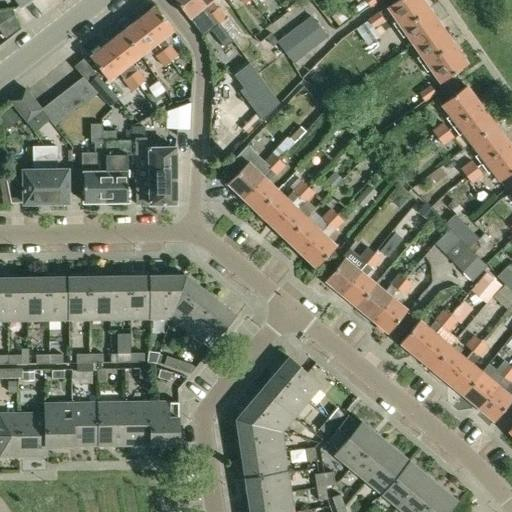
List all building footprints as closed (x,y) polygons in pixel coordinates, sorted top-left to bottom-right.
[(32,1),(31,0),(14,0),(22,9),(32,1)] [(200,0),(173,0),(188,19),(203,37),(211,31),(224,48),(233,42),(219,24),(211,13),(205,6),(200,0)] [(396,0),(386,7),(394,19),(410,42),(438,83),(454,71),(466,63),(458,51),(451,42),(443,30),(437,22),(428,9),(423,1),(421,0),(396,0)] [(154,7),(138,20),(170,62),(178,55),(164,38),(172,31),(154,7)] [(0,22),(17,20),(13,8),(0,10),(0,22)] [(218,8),(211,13),(219,24),(226,18),(218,8)] [(379,12),(355,28),(366,45),(379,36),(378,35),(389,27),(379,12)] [(293,63),(328,38),(312,16),(277,41),(293,63)] [(0,30),(5,38),(20,27),(17,20),(0,22),(0,30)] [(122,32),(140,56),(151,48),(157,55),(155,56),(163,67),(170,62),(138,20),(122,32)] [(105,45),(124,69),(138,87),(146,81),(132,63),(140,56),(122,32),(105,45)] [(131,92),(138,87),(124,69),(105,45),(89,57),(108,81),(119,73),(124,80),(123,81),(131,92)] [(84,59),(74,67),(82,77),(83,77),(87,83),(88,83),(96,75),(84,59)] [(249,64),(233,76),(243,88),(239,91),(261,120),(278,103),(249,64)] [(96,75),(88,83),(97,93),(110,106),(119,99),(96,75)] [(82,77),(72,85),(86,102),(97,93),(88,83),(87,83),(83,77),(82,77)] [(72,85),(62,93),(76,110),(86,102),(72,85)] [(431,86),(420,94),(421,94),(426,102),(437,94),(431,86)] [(440,105),(455,124),(479,106),(464,87),(440,105)] [(41,109),(25,89),(10,101),(26,121),(41,109)] [(76,110),(62,93),(51,101),(65,118),(76,110)] [(51,101),(41,109),(55,126),(65,118),(51,101)] [(188,131),(190,103),(166,112),(164,129),(188,131)] [(455,124),(469,143),(494,125),(479,106),(455,124)] [(20,119),(9,107),(0,114),(0,121),(7,130),(20,119)] [(443,122),(432,130),(437,137),(448,129),(448,128),(443,122)] [(82,153),(82,170),(83,194),(83,202),(86,202),(89,206),(95,206),(97,202),(105,202),(104,150),(104,141),(101,141),(100,136),(100,131),(100,124),(90,124),(90,141),(93,141),(93,152),(82,153)] [(484,162),(508,144),(506,141),(503,137),(494,125),(469,143),(478,155),(484,162)] [(226,167),(220,173),(229,182),(226,185),(241,198),(261,176),(269,168),(279,159),(306,131),(301,127),(290,139),(287,136),(272,152),(273,153),(264,163),(246,146),(226,167)] [(454,138),(449,130),(438,138),(444,145),(454,138)] [(114,131),(100,131),(100,136),(101,141),(104,141),(104,150),(105,202),(112,202),(116,205),(121,205),(124,201),(127,201),(126,171),(126,155),(126,149),(115,150),(114,139),(114,131)] [(135,205),(171,204),(175,199),(173,148),(145,148),(145,138),(133,139),(135,205)] [(511,148),(508,144),(484,162),(477,168),(467,176),(472,183),(489,170),(498,182),(511,171),(511,148)] [(25,203),(27,207),(36,207),(38,203),(45,203),(42,147),(32,148),(32,171),(22,171),(22,185),(19,185),(19,181),(7,182),(11,203),(23,203),(23,204),(25,203)] [(66,202),(66,194),(65,170),(56,170),(55,147),(42,147),(45,203),(51,203),(53,206),(62,206),(64,202),(66,202)] [(279,159),(269,168),(275,174),(277,175),(286,166),(279,159)] [(467,176),(477,168),(472,160),(461,168),(467,176)] [(276,190),(261,176),(241,198),(255,212),(276,190)] [(270,226),(291,204),(307,187),(302,182),(285,199),(276,190),(255,212),(270,226)] [(285,240),(306,218),(298,211),(315,194),(307,187),(291,204),(270,226),(285,240)] [(390,201),(399,208),(408,198),(399,190),(390,201)] [(9,194),(2,195),(1,197),(3,206),(11,204),(9,194)] [(435,211),(425,203),(418,212),(428,220),(435,211)] [(285,240),(300,254),(320,232),(338,215),(331,209),(314,226),(306,218),(285,240)] [(445,224),(457,236),(466,226),(454,214),(445,224)] [(335,246),(327,239),(344,221),(338,215),(320,232),(300,254),(314,268),(335,246)] [(478,238),(466,226),(457,236),(468,248),(478,238)] [(433,244),(443,254),(458,239),(448,229),(433,244)] [(467,248),(458,239),(443,254),(452,263),(467,248)] [(387,257),(395,248),(387,241),(379,251),(387,257)] [(324,282),(339,294),(374,252),(368,247),(359,258),(360,259),(354,267),(343,258),(324,282)] [(452,263),(461,273),(476,258),(467,248),(452,263)] [(339,294),(355,307),(374,284),(366,277),(373,269),(374,269),(382,259),(374,252),(339,294)] [(476,258),(461,273),(471,282),(486,267),(476,258)] [(498,276),(509,288),(511,285),(511,272),(507,267),(498,276)] [(355,307),(371,320),(390,297),(397,289),(405,278),(399,273),(390,283),(391,284),(384,292),(374,284),(355,307)] [(130,276),(130,318),(151,317),(150,275),(130,276)] [(151,317),(172,317),(185,275),(150,275),(151,317)] [(172,317),(190,331),(216,298),(185,275),(172,317)] [(69,319),(89,318),(89,276),(68,277),(69,319)] [(89,318),(110,318),(109,276),(89,276),(89,318)] [(110,318),(130,318),(130,276),(109,276),(110,318)] [(28,319),(27,277),(6,278),(7,320),(28,319)] [(28,319),(48,319),(48,277),(27,277),(28,319)] [(69,319),(68,277),(48,277),(48,319),(69,319)] [(413,284),(405,278),(397,289),(404,295),(413,284)] [(390,297),(371,320),(386,333),(406,310),(390,297)] [(216,298),(190,331),(209,346),(235,312),(216,298)] [(418,320),(399,344),(414,357),(434,334),(435,334),(442,326),(450,315),(444,310),(428,329),(418,320)] [(458,321),(450,315),(442,326),(449,332),(458,321)] [(414,357),(430,370),(449,347),(435,334),(434,334),(414,357)] [(466,346),(472,351),(481,340),(475,335),(466,346)] [(461,396),(481,373),(472,366),(488,347),(481,340),(472,351),(465,360),(446,383),(461,396)] [(430,370),(446,383),(465,360),(449,347),(430,370)] [(149,351),(147,362),(156,363),(160,353),(149,351)] [(103,353),(90,354),(90,362),(92,362),(97,362),(100,362),(103,362),(103,353)] [(130,353),(111,354),(111,363),(130,362),(130,353)] [(144,353),(130,353),(130,362),(144,362),(144,353)] [(0,363),(8,364),(8,354),(0,354),(0,363)] [(22,354),(8,354),(8,364),(22,364),(22,354)] [(35,363),(49,363),(49,354),(35,354),(35,363)] [(62,354),(49,354),(49,363),(63,363),(62,354)] [(90,354),(77,354),(77,363),(90,362),(90,354)] [(167,355),(164,364),(176,368),(179,360),(167,355)] [(290,358),(276,373),(308,400),(321,384),(290,358)] [(179,360),(176,368),(180,370),(189,373),(189,372),(192,364),(179,360)] [(481,373),(461,396),(477,409),(496,386),(503,377),(511,366),(505,361),(497,370),(489,363),(481,373)] [(90,362),(77,363),(77,371),(93,371),(92,362),(90,362)] [(511,366),(503,377),(511,383),(511,381),(511,366)] [(0,377),(9,377),(9,369),(0,368),(0,377)] [(106,381),(106,368),(97,368),(97,381),(106,381)] [(9,369),(9,377),(22,377),(22,369),(9,369)] [(171,373),(160,369),(158,377),(169,380),(171,373)] [(64,378),(64,370),(52,370),(52,378),(64,378)] [(276,373),(263,389),(295,416),(308,400),(276,373)] [(496,386),(477,409),(493,422),(511,399),(496,386)] [(237,419),(281,431),(295,416),(263,389),(237,419)] [(179,401),(153,402),(153,443),(180,443),(179,401)] [(126,402),(100,403),(100,444),(127,444),(126,402)] [(127,444),(153,443),(153,402),(126,402),(127,444)] [(47,445),(74,445),(73,403),(47,404),(47,445)] [(74,445),(100,444),(100,403),(73,403),(74,445)] [(47,455),(47,445),(47,404),(45,404),(45,413),(20,413),(21,456),(47,455)] [(337,408),(328,418),(335,424),(344,414),(337,408)] [(0,456),(21,456),(20,413),(0,413),(0,456)] [(351,467),(378,435),(363,422),(359,426),(348,417),(330,439),(341,448),(336,454),(351,467)] [(335,424),(328,418),(319,428),(326,434),(335,424)] [(237,419),(243,458),(284,452),(281,431),(237,419)] [(351,467),(367,480),(394,448),(378,435),(351,467)] [(317,460),(315,447),(305,448),(307,462),(317,460)] [(383,494),(410,461),(394,448),(367,480),(383,494)] [(284,452),(243,458),(246,478),(288,472),(284,452)] [(383,494),(399,507),(426,474),(410,461),(383,494)] [(334,471),(324,473),(326,486),(336,484),(334,471)] [(246,478),(249,499),(291,492),(288,472),(246,478)] [(316,487),(326,486),(324,473),(314,474),(316,487)] [(399,507),(404,511),(420,511),(441,488),(426,474),(399,507)] [(326,486),(316,487),(318,500),(328,499),(326,486)] [(447,511),(457,501),(441,488),(420,511),(447,511)] [(249,499),(251,511),(293,511),(291,492),(249,499)] [(332,497),(336,510),(345,507),(340,494),(332,497)]
